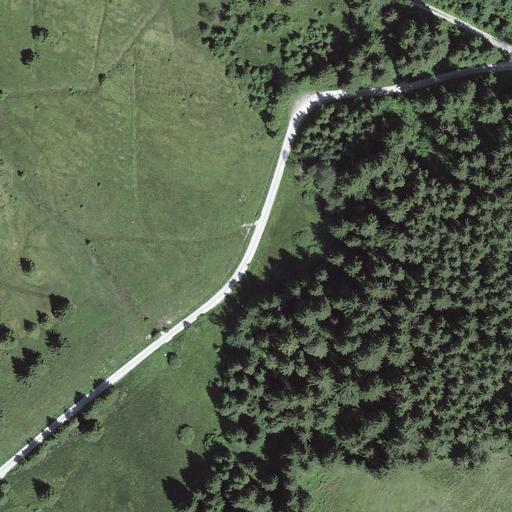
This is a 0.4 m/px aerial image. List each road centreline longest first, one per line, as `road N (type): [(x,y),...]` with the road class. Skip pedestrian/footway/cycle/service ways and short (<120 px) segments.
road 1 (track): [(0,472),(224,295),(263,223),(290,137),(319,100),(511,68)]
road 2 (track): [(511,54),(401,0)]
